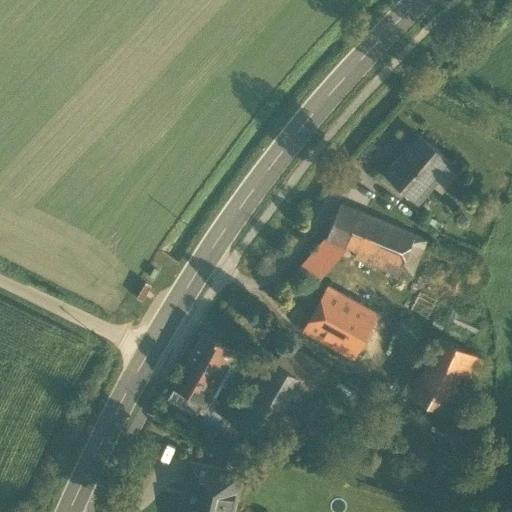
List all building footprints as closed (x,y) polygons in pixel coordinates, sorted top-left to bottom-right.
[(385,175),(417,202),(451,164),(419,136),(385,175)] [(342,206),(327,238),(348,247),(357,250),(354,258),(397,275),(413,234),(342,206)] [(429,240),(413,234),(397,275),(412,281),(429,240)] [(322,274),(348,247),(327,238),(300,267),(322,274)] [(377,315),(327,288),(304,331),(354,358),(377,315)] [(184,371),(212,387),(232,351),(204,335),(184,371)] [(411,395),(455,416),(483,358),(440,337),(411,395)] [(270,429),(284,438),(306,403),(311,406),(331,373),(286,346),(275,364),(299,378),(270,429)] [(245,415),(270,429),(299,378),(275,364),(245,415)] [(169,400),(197,416),(212,387),(184,371),(169,400)] [(192,487),(206,490),(208,480),(211,478),(216,480),(215,482),(229,485),(230,484),(232,473),(191,464),(186,486),(192,487)] [(240,474),(232,473),(230,484),(237,486),(240,474)] [(182,511),(231,511),(237,486),(230,484),(229,485),(215,482),(216,480),(211,478),(208,480),(206,490),(192,487),(188,503),(185,502),(182,511)]
